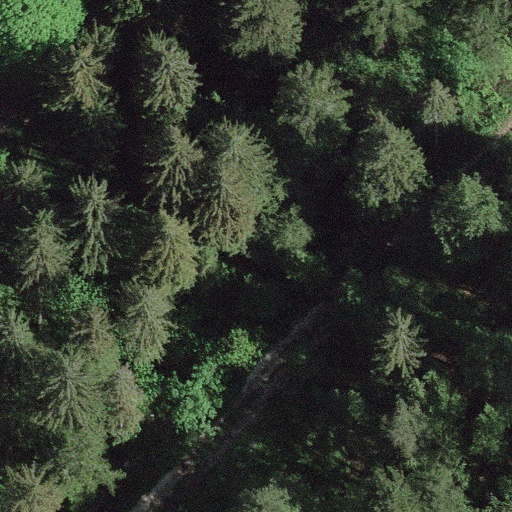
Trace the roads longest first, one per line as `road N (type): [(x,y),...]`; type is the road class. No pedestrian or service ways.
road 1 (track): [(511,132),(287,354),(151,511)]
road 2 (track): [(0,124),(64,0)]
